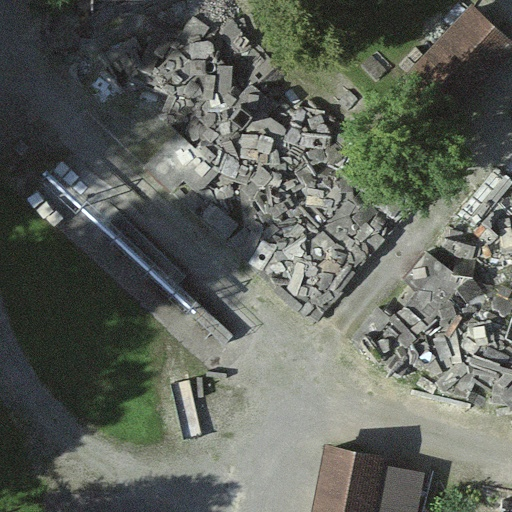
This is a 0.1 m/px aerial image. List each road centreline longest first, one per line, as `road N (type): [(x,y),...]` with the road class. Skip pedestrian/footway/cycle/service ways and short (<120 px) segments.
road 1 (track): [(0,20),(3,0),(503,0),(511,9)]
road 2 (track): [(0,46),(326,358),(333,413)]
road 3 (track): [(511,466),(333,413),(291,443),(263,493)]
road 4 (track): [(511,157),(477,180),(384,277),(326,358)]
road 5 (track): [(180,511),(59,428),(7,356),(0,322)]
